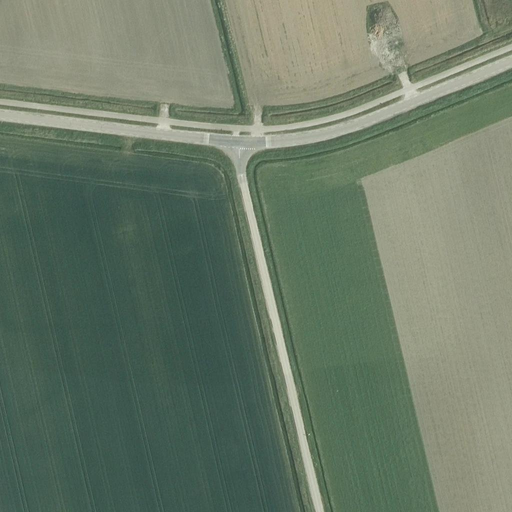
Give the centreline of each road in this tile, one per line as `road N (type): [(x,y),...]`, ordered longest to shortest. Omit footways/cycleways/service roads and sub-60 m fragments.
road 1 (unclassified): [(317,511),(238,143)]
road 2 (tertiary): [(238,143),(348,128),(511,60)]
road 3 (tertiary): [(0,114),(238,143)]
